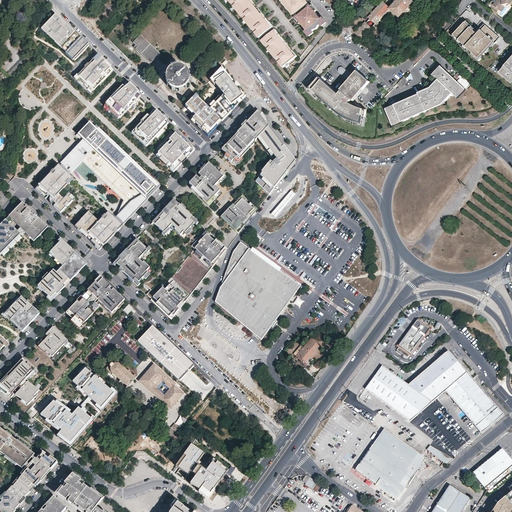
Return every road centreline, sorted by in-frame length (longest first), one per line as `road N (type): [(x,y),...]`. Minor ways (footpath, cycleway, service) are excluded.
road 1 (residential): [(66,12),(208,149),(99,263)]
road 2 (primary): [(372,320),(230,511)]
road 3 (secondary): [(511,106),(487,121),(438,123),(377,147),(349,143),(301,109)]
road 4 (primary): [(327,159),(376,226),(387,257),(372,320)]
road 5 (residential): [(194,304),(303,160)]
road 6 (residential): [(288,93),(332,45),(357,48),(387,73),(408,66),(428,45)]
road 7 (primary): [(291,450),(396,304)]
road 8 (primary): [(196,0),(296,120)]
road 9 (residential): [(73,460),(114,490),(164,482),(208,511)]
road 10 (residential): [(99,263),(0,369)]
road 11 (unclassified): [(511,419),(427,488),(410,511)]
road 12 (primary): [(396,304),(431,292),(468,297),(511,341)]
road 13 (primary): [(407,155),(353,157),(301,109)]
road 14 (primary): [(288,93),(209,0)]
